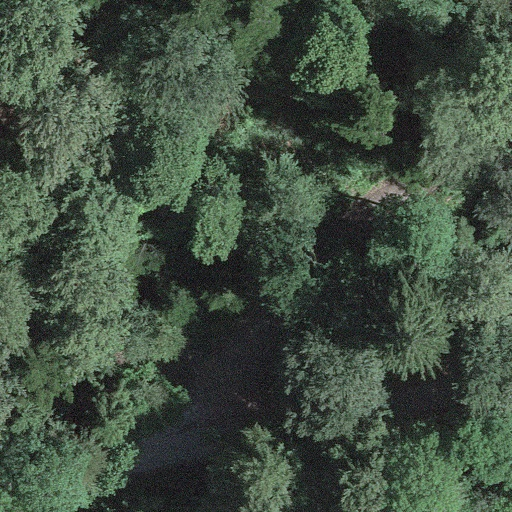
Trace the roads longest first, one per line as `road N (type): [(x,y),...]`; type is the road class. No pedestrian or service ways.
road 1 (unclassified): [(0,504),(511,393)]
road 2 (track): [(511,108),(315,272),(251,336),(215,394),(202,456)]
